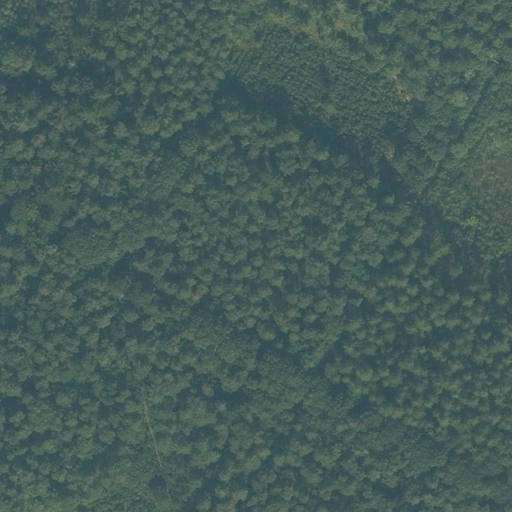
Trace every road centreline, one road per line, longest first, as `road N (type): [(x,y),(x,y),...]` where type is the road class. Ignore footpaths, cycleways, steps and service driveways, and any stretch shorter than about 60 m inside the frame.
road 1 (track): [(511,5),(303,371)]
road 2 (track): [(0,47),(74,90),(112,64),(204,122),(279,0)]
road 3 (track): [(303,371),(0,201)]
road 4 (track): [(511,488),(303,371)]
road 5 (track): [(303,371),(223,511)]
